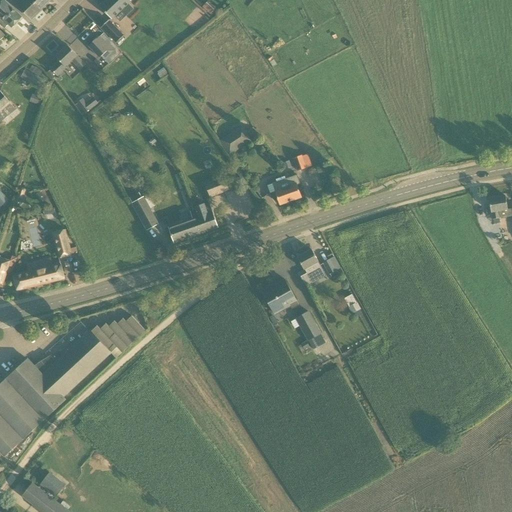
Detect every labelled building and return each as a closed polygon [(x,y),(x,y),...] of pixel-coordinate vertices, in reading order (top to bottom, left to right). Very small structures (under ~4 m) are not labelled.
[(0,18),(1,17),(12,28),(22,17),(3,0),(0,3),(0,18)] [(31,0),(15,0),(20,4),(18,6),(31,19),(41,10),(31,0)] [(31,0),(41,10),(50,0),(31,0)] [(129,0),(107,0),(100,7),(113,20),(115,17),(122,11),(127,16),(134,9),(129,4),(132,2),(129,0)] [(205,2),(201,6),(209,13),(213,8),(205,2)] [(109,20),(101,28),(116,43),(124,36),(109,20)] [(97,38),(89,46),(100,58),(101,56),(104,60),(114,51),(100,36),(98,39),(97,38)] [(77,55),(75,52),(68,45),(55,57),(62,64),(65,67),(66,66),(72,61),(79,68),(80,70),(85,65),(77,56),(77,55)] [(46,80),(25,69),(25,71),(21,69),(18,75),(21,77),(21,78),(42,89),(46,80)] [(10,103),(0,90),(0,122),(4,120),(6,123),(13,117),(10,114),(15,109),(10,103)] [(39,103),(41,97),(31,95),(29,101),(39,103)] [(83,99),(77,103),(85,113),(90,109),(83,99)] [(230,154),(251,140),(242,127),(221,141),(230,154)] [(302,156),(293,159),(297,171),(306,168),(302,156)] [(229,190),(222,172),(199,180),(206,199),(229,190)] [(286,179),(283,180),(284,181),(291,201),(301,197),(298,188),(297,185),(300,184),(297,175),(286,179)] [(276,183),(273,184),(276,191),(275,191),(277,195),(280,205),(291,201),(284,181),(283,180),(276,183)] [(0,191),(0,205),(1,207),(8,200),(1,191),(0,191)] [(131,200),(141,195),(139,192),(129,197),(131,200)] [(511,208),(508,209),(505,196),(489,198),(492,219),(511,216),(511,208)] [(142,198),(133,203),(147,230),(158,224),(151,210),(150,211),(142,198)] [(192,219),(169,227),(171,234),(174,243),(197,235),(218,228),(215,218),(210,205),(205,206),(204,203),(203,204),(204,205),(195,208),(195,207),(194,207),(195,210),(189,212),(192,219)] [(65,230),(52,233),(58,257),(71,254),(65,230)] [(312,282),(318,278),(322,276),(318,269),(314,272),(311,266),(319,262),(312,250),(297,257),(304,270),(305,269),(312,282)] [(0,257),(0,284),(3,285),(7,273),(9,273),(12,272),(17,258),(12,256),(11,261),(0,257)] [(336,271),(340,269),(334,257),(323,263),(331,278),(338,275),(336,271)] [(13,275),(17,291),(64,279),(60,263),(13,275)] [(264,291),(262,292),(275,316),(291,307),(292,309),(299,305),(297,302),(297,301),(285,280),(271,287),(270,286),(263,290),(264,291)] [(351,313),(360,310),(353,293),(344,297),(351,313)] [(321,334),(309,311),(296,318),(308,341),(321,334)] [(110,353),(116,358),(146,331),(132,316),(126,322),(123,319),(117,324),(115,321),(109,327),(106,324),(100,329),(97,326),(91,332),(90,331),(55,363),(50,358),(37,370),(28,359),(0,384),(0,450),(5,456),(65,400),(63,397),(110,353)] [(56,496),(65,485),(57,479),(49,473),(40,484),(48,490),(56,496)] [(43,509),(46,511),(69,511),(32,483),(22,496),(42,511),(43,509)]
